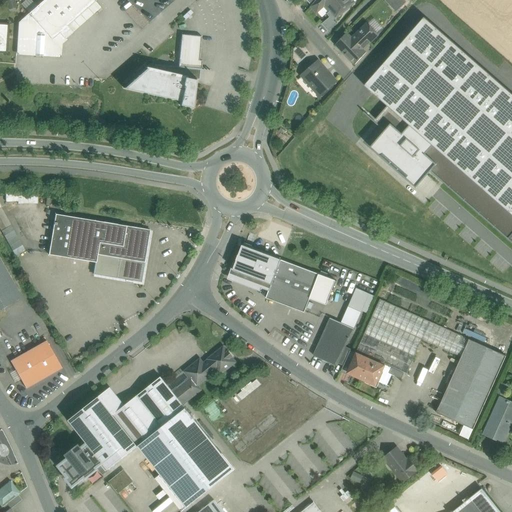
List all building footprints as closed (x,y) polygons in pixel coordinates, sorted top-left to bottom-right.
[(94,0),(43,0),(29,14),(52,39),(60,33),(65,39),(73,33),(67,26),(96,1),(94,0)] [(316,0),(311,6),(317,13),(324,7),(335,19),(354,3),(356,0),(316,0)] [(404,0),(385,0),(396,11),(406,2),(404,0)] [(52,39),(29,14),(20,21),(19,53),(60,56),(60,43),(65,39),(60,33),(52,39)] [(511,94),(424,17),(364,86),(387,106),(409,125),(433,146),(511,214),(511,94)] [(368,24),(378,35),(384,29),(374,18),(368,24)] [(0,24),(0,52),(7,53),(8,25),(0,24)] [(353,38),(347,32),(336,45),(355,65),(366,53),(363,49),(378,35),(368,24),(353,38)] [(201,37),(182,35),(178,67),(197,69),(201,69),(202,61),(196,60),(197,57),(199,58),(201,37)] [(301,43),(294,49),(293,58),(298,64),(310,53),(301,43)] [(335,82),(318,63),(303,76),(320,95),(335,82)] [(178,67),(156,65),(155,69),(148,67),(124,88),(181,101),(180,105),(193,108),(197,69),(178,67)] [(402,133),(409,125),(387,106),(374,122),(384,131),(391,123),(402,133)] [(416,188),(430,172),(437,164),(426,154),(433,146),(409,125),(402,133),(391,123),(384,131),(370,147),(416,188)] [(508,239),(511,234),(511,214),(433,146),(426,154),(437,164),(430,172),(508,239)] [(0,208),(0,228),(1,231),(11,225),(1,208),(0,208)] [(150,230),(55,214),(49,255),(74,259),(77,243),(97,246),(96,254),(97,255),(120,258),(117,278),(141,282),(150,230)] [(11,225),(1,231),(12,251),(22,245),(11,225)] [(97,246),(77,243),(74,259),(96,263),(97,255),(96,254),(97,246)] [(22,245),(12,251),(16,256),(25,251),(22,245)] [(282,260),(243,245),(236,263),(233,270),(271,285),(272,285),(282,260)] [(0,259),(0,309),(22,298),(0,259)] [(319,274),(282,260),(272,285),(271,285),(269,291),(266,298),(305,313),(310,299),(319,274)] [(269,291),(271,285),(233,270),(236,263),(234,262),(228,279),(260,292),(262,288),(269,291)] [(336,280),(319,274),(310,299),(327,305),(336,280)] [(369,294),(356,288),(348,306),(361,312),(369,294)] [(369,294),(361,312),(367,315),(375,296),(369,294)] [(469,339),(380,299),(372,317),(422,340),(461,357),(469,339)] [(354,328),(361,312),(348,306),(341,323),(354,328)] [(422,340),(372,317),(364,334),(414,357),(422,340)] [(330,318),(313,356),(337,366),(338,363),(345,347),(354,328),(341,323),(330,318)] [(414,357),(364,334),(357,351),(407,374),(414,357)] [(473,429),(506,356),(469,339),(461,357),(436,413),(464,425),(473,429)] [(46,341),(10,361),(26,388),(61,368),(46,341)] [(191,379),(188,380),(173,392),(183,404),(201,390),(197,386),(217,370),(220,374),(235,362),(231,357),(233,356),(229,351),(227,352),(223,347),(209,359),(209,360),(204,365),(200,360),(185,372),(191,379)] [(345,347),(338,363),(343,366),(350,351),(351,349),(345,347)] [(343,366),(342,370),(348,373),(357,354),(350,351),(343,366)] [(384,366),(357,354),(348,373),(375,385),(384,366)] [(161,377),(137,396),(162,427),(186,408),(183,404),(173,392),(161,377)] [(244,387),(247,392),(258,385),(254,380),(244,387)] [(502,383),(498,394),(505,397),(509,385),(502,383)] [(113,415),(124,406),(108,386),(69,417),(87,439),(105,461),(111,468),(138,446),(113,415)] [(162,427),(137,396),(124,406),(113,415),(138,446),(162,427)] [(511,402),(501,397),(484,434),(503,443),(511,423),(511,402)] [(162,427),(138,446),(161,474),(187,507),(235,470),(186,408),(162,427)] [(469,439),(473,429),(464,425),(460,435),(469,439)] [(99,469),(97,467),(105,461),(87,439),(79,445),(77,443),(66,452),(68,455),(58,463),(67,474),(65,476),(73,486),(83,477),(86,480),(99,469)] [(409,464),(396,447),(383,457),(403,482),(416,472),(415,472),(418,470),(412,462),(409,464)] [(124,470),(109,482),(118,494),(133,481),(124,470)] [(182,511),(187,507),(161,474),(155,478),(182,511)] [(0,490),(0,504),(2,507),(3,506),(17,495),(19,493),(10,482),(0,490)] [(399,511),(395,507),(388,511),(500,511),(482,489),(452,511),(399,511)] [(17,495),(3,506),(7,511),(10,508),(10,509),(22,500),(17,495)] [(223,511),(214,500),(199,511),(223,511)] [(321,511),(314,502),(301,511),(321,511)]
